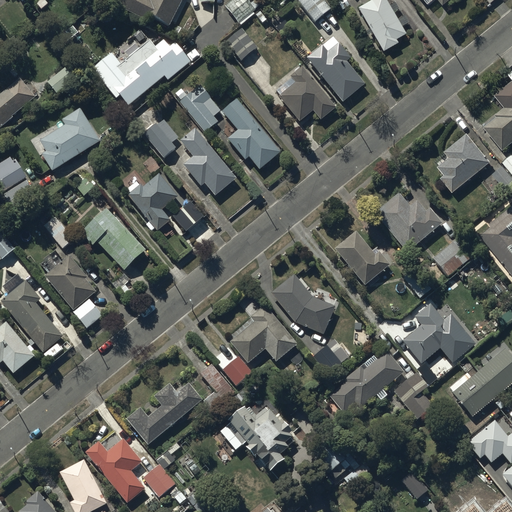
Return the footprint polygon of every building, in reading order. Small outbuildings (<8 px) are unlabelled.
[(168,29),(182,0),(149,0),(149,1),(147,0),(113,0),(110,6),(147,24),(149,20),(168,29)] [(234,0),(224,9),(239,26),(255,12),(248,4),(252,0),(234,0)] [(321,0),(295,0),(295,1),(315,25),(331,12),(321,0)] [(383,0),(377,0),(357,12),(369,32),(366,34),(368,38),(372,36),(383,56),(398,47),(396,43),(405,37),(401,30),(408,26),(394,3),(388,7),(383,0)] [(454,0),(420,0),(422,3),(424,2),(428,7),(437,0),(444,9),(454,0)] [(241,32),(225,44),(241,64),(257,51),(241,32)] [(111,56),(91,73),(115,102),(118,99),(127,110),(164,80),(167,84),(190,65),(174,45),(168,50),(163,44),(154,51),(148,44),(120,67),(111,56)] [(322,48),(306,61),(343,106),(365,87),(346,64),(350,61),(338,46),(327,55),(322,48)] [(65,70),(47,85),(55,96),(74,81),(65,70)] [(335,110),(302,70),(290,79),(291,81),(276,93),(279,98),(278,99),(299,125),(313,114),(320,123),(335,110)] [(0,130),(12,120),(11,119),(34,100),(31,96),(36,92),(29,83),(24,87),(20,82),(0,97),(0,130)] [(511,146),(511,85),(495,99),(505,111),(499,116),(498,115),(485,127),(486,129),(485,130),(504,153),(511,146)] [(201,87),(179,104),(204,135),(218,125),(213,119),(219,114),(210,102),(211,100),(201,87)] [(280,156),(236,103),(222,115),(238,134),(227,143),(244,164),(248,160),(259,173),(280,156)] [(46,154),(41,157),(52,174),(99,144),(79,112),(62,123),(65,128),(40,144),(46,154)] [(156,127),(141,139),(151,152),(154,150),(163,161),(175,151),(171,146),(179,139),(164,122),(157,128),(156,127)] [(236,182),(194,132),(179,145),(190,158),(186,162),(188,164),(182,169),(200,190),(204,187),(215,200),(236,182)] [(490,166),(467,137),(445,155),(446,157),(435,166),(445,179),(441,182),(453,196),(490,166)] [(144,144),(133,154),(146,169),(157,160),(144,144)] [(511,158),(503,165),(511,176),(511,158)] [(10,160),(0,166),(0,192),(2,196),(26,181),(15,163),(13,164),(10,160)] [(511,178),(504,168),(493,177),(506,193),(511,187),(511,178)] [(82,183),(75,189),(83,199),(94,190),(93,189),(95,187),(88,178),(78,177),(82,183)] [(129,197),(127,198),(157,235),(170,224),(161,213),(177,200),(159,177),(142,190),(140,188),(139,189),(136,184),(125,193),(129,197)] [(26,183),(3,197),(13,213),(36,199),(26,183)] [(407,255),(441,226),(429,212),(426,215),(416,204),(410,209),(398,196),(374,217),(407,255)] [(511,208),(488,228),(490,230),(481,237),(511,276),(511,208)] [(145,254),(106,212),(81,236),(93,249),(97,245),(124,274),(145,254)] [(55,220),(43,228),(62,251),(73,242),(55,220)] [(0,262),(1,262),(1,263),(14,252),(0,235),(0,262)] [(356,235),(335,252),(364,289),(389,268),(379,255),(375,259),(356,235)] [(458,242),(433,261),(446,279),(471,260),(458,242)] [(10,258),(4,265),(14,275),(20,269),(10,258)] [(69,260),(44,280),(72,313),(95,295),(84,282),(86,281),(69,260)] [(413,273),(403,281),(420,300),(429,293),(413,273)] [(294,279),(271,297),(294,326),(322,338),(334,310),(311,300),(294,279)] [(403,283),(395,289),(407,305),(414,299),(403,283)] [(25,284),(0,305),(37,350),(50,340),(45,335),(53,328),(35,307),(40,303),(25,284)] [(421,328),(402,344),(421,367),(456,338),(430,307),(414,320),(421,328)] [(253,325),(230,345),(247,367),(265,352),(275,365),(298,347),(265,308),(250,321),(253,325)] [(0,365),(2,364),(13,377),(34,359),(30,354),(31,353),(7,325),(5,326),(1,321),(0,321),(0,365)] [(348,359),(334,341),(313,360),(328,377),(348,359)] [(468,375),(449,390),(453,395),(452,395),(472,420),(511,386),(511,360),(505,352),(472,380),(468,375)] [(344,385),(328,399),(343,416),(354,406),(359,412),(376,398),(380,404),(387,398),(382,394),(403,376),(397,368),(398,367),(393,362),(386,354),(367,371),(364,367),(349,379),(348,377),(342,382),(344,385)] [(228,361),(217,370),(229,384),(240,375),(228,361)] [(202,386),(205,383),(214,394),(203,404),(209,411),(232,392),(211,368),(200,377),(199,376),(197,378),(198,380),(197,381),(202,386)] [(417,375),(393,394),(417,422),(432,409),(421,395),(428,389),(417,375)] [(140,411),(126,422),(147,449),(202,403),(188,386),(177,396),(169,387),(153,399),(161,409),(147,420),(140,411)] [(227,425),(229,427),(221,434),(229,443),(234,439),(237,443),(241,441),(248,450),(245,452),(253,461),(256,459),(258,462),(257,462),(265,471),(270,476),(283,464),(279,459),(287,452),(286,451),(293,445),(288,439),(291,436),(283,427),(281,429),(265,410),(255,419),(253,416),(254,415),(249,410),(246,413),(244,411),(227,425)] [(98,445),(85,456),(127,507),(145,492),(130,474),(141,465),(115,433),(99,446),(98,445)] [(511,435),(502,444),(511,456),(511,435)] [(339,443),(317,461),(329,476),(330,475),(335,481),(345,473),(344,472),(350,468),(354,473),(344,481),(350,488),(365,476),(339,443)] [(168,453),(156,463),(164,472),(175,462),(168,453)] [(83,463),(59,476),(74,504),(69,506),(71,511),(96,511),(106,507),(83,463)] [(159,467),(143,481),(159,500),(175,487),(159,467)] [(487,476),(471,489),(484,506),(501,492),(487,476)] [(198,488),(185,498),(195,511),(199,508),(193,499),(197,496),(203,505),(208,502),(198,488)] [(27,508),(22,511),(51,511),(46,505),(48,503),(42,496),(40,498),(37,495),(24,505),(27,508)]
